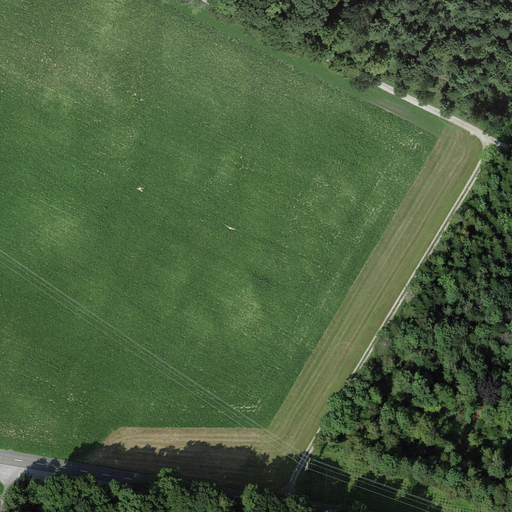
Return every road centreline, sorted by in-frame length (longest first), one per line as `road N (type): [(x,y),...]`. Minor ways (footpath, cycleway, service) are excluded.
road 1 (track): [(497,132),(283,503)]
road 2 (track): [(203,0),(511,139)]
road 3 (tertiary): [(333,511),(0,457)]
